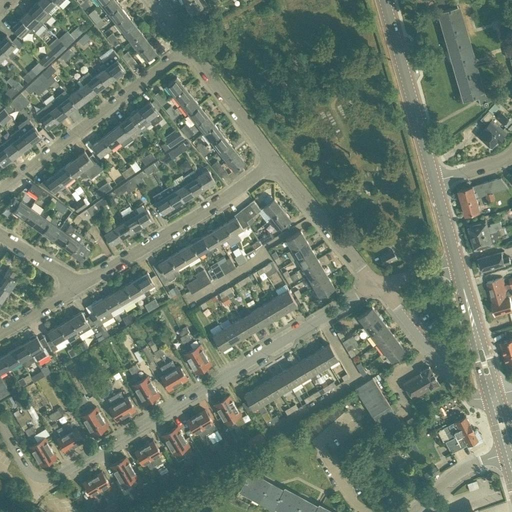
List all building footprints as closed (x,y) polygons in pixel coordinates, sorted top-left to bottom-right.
[(53,0),(38,0),(38,1),(47,11),(55,2),(53,0)] [(86,0),(85,0),(80,4),(84,9),(90,4),(86,0)] [(115,0),(104,0),(101,3),(108,13),(119,4),(115,0)] [(210,9),(204,0),(188,0),(184,2),(191,13),(196,10),(199,16),(210,9)] [(38,1),(29,10),(43,23),(51,15),(47,11),(38,1)] [(119,4),(108,13),(115,22),(126,14),(119,4)] [(463,99),(477,95),(480,105),(487,103),(486,99),(492,98),(491,92),(482,94),(458,7),(447,10),(441,11),(438,12),(463,99)] [(43,23),(29,10),(21,18),(30,27),(34,23),(39,28),(43,23)] [(95,23),(101,18),(97,13),(91,18),(95,23)] [(134,23),(126,14),(115,22),(123,32),(134,23)] [(30,27),(21,18),(17,22),(13,22),(13,26),(12,27),(22,36),(25,33),(32,33),(32,32),(33,30),(30,27)] [(101,18),(95,23),(99,27),(105,23),(101,18)] [(134,23),(123,32),(130,41),(141,32),(134,23)] [(78,25),(69,33),(75,38),(84,30),(78,25)] [(87,31),(82,35),(87,41),(92,37),(87,31)] [(110,41),(116,37),(112,32),(107,37),(110,41)] [(141,32),(130,41),(138,50),(149,42),(141,32)] [(69,33),(61,41),(66,46),(75,38),(69,33)] [(6,35),(0,41),(0,45),(12,58),(16,54),(11,49),(15,45),(18,49),(23,44),(16,37),(12,41),(6,35)] [(87,41),(82,35),(78,39),(83,45),(87,41)] [(120,41),(116,37),(110,41),(114,46),(120,41)] [(66,46),(61,41),(56,45),(61,51),(66,46)] [(149,42),(138,50),(146,60),(156,51),(149,42)] [(12,58),(0,45),(0,60),(7,53),(12,58)] [(69,48),(65,52),(69,57),(74,53),(69,48)] [(57,55),(52,49),(39,61),(44,66),(57,55)] [(101,59),(104,63),(115,77),(125,70),(117,59),(119,57),(114,50),(101,59)] [(69,57),(65,52),(60,56),(65,61),(69,57)] [(125,60),(131,56),(127,52),(121,56),(125,60)] [(131,56),(125,60),(133,70),(139,66),(131,56)] [(102,71),(97,74),(105,85),(115,77),(104,63),(99,67),(102,71)] [(51,64),(46,68),(51,74),(56,69),(51,64)] [(31,68),(27,72),(32,78),(36,74),(31,68)] [(46,68),(38,76),(43,82),(51,74),(46,68)] [(87,71),(83,75),(96,92),(105,85),(97,74),(92,78),(87,71)] [(32,78),(27,72),(22,76),(27,82),(32,78)] [(96,92),(83,75),(78,79),(83,85),(78,88),(86,99),(96,92)] [(38,76),(29,84),(33,90),(43,82),(38,76)] [(174,95),(184,87),(177,77),(166,85),(174,95)] [(14,84),(9,88),(14,94),(19,90),(14,84)] [(33,90),(29,84),(25,88),(30,94),(33,90)] [(192,96),(184,87),(174,95),(181,104),(192,96)] [(14,94),(9,88),(5,92),(10,98),(14,94)] [(86,99),(78,88),(69,96),(77,106),(86,99)] [(161,105),(167,101),(159,91),(153,95),(161,105)] [(21,92),(16,96),(25,106),(29,101),(21,92)] [(25,106),(16,96),(11,101),(20,110),(25,106)] [(69,96),(59,103),(67,113),(77,106),(69,96)] [(192,96),(181,104),(189,114),(199,105),(192,96)] [(59,103),(55,97),(46,104),(58,120),(67,113),(59,103)] [(140,108),(150,122),(152,125),(162,118),(150,101),(140,108)] [(4,107),(8,112),(9,113),(13,109),(8,103),(4,107)] [(58,120),(46,104),(36,112),(48,128),(58,120)] [(169,114),(175,109),(171,105),(165,109),(169,114)] [(199,105),(189,114),(196,123),(206,115),(199,105)] [(0,119),(8,112),(4,108),(0,110),(0,119)] [(150,122),(140,108),(135,112),(134,110),(129,114),(130,116),(138,125),(143,132),(148,128),(146,126),(150,122)] [(175,109),(169,114),(173,119),(178,114),(175,109)] [(493,115),(492,114),(488,110),(480,119),(485,124),(493,115)] [(503,125),(504,124),(508,119),(500,111),(494,117),(503,125)] [(206,115),(196,123),(203,132),(214,124),(206,115)] [(130,116),(121,123),(129,133),(132,138),(138,134),(133,129),(138,125),(130,116)] [(29,120),(23,124),(22,122),(17,125),(31,143),(41,136),(29,120)] [(491,148),(505,133),(491,120),(478,136),(491,148)] [(121,123),(112,130),(119,140),(129,133),(121,123)] [(184,132),(190,127),(186,123),(180,128),(184,132)] [(214,124),(203,132),(211,142),(221,133),(214,124)] [(19,128),(10,135),(11,136),(22,150),(31,143),(17,125),(19,128)] [(194,132),(190,127),(184,132),(188,137),(194,132)] [(112,130),(102,137),(110,147),(119,140),(112,130)] [(229,143),(221,133),(211,142),(218,151),(229,143)] [(22,150),(11,136),(2,143),(13,157),(22,150)] [(110,147),(102,137),(92,144),(100,155),(110,147)] [(166,141),(170,147),(175,144),(171,138),(166,141)] [(170,147),(166,141),(161,145),(165,151),(170,147)] [(200,151),(205,146),(202,141),(196,146),(200,151)] [(182,142),(177,145),(182,152),(187,148),(182,142)] [(13,157),(2,143),(0,144),(0,150),(0,160),(3,165),(13,157)] [(229,143),(218,151),(226,160),(236,152),(229,143)] [(209,151),(205,146),(200,151),(203,155),(209,151)] [(177,154),(173,148),(168,152),(172,158),(177,154)] [(86,174),(90,179),(104,169),(92,153),(91,153),(92,154),(88,156),(84,151),(74,158),(86,174)] [(151,151),(146,155),(150,161),(155,157),(151,151)] [(172,158),(168,152),(160,157),(164,164),(172,158)] [(243,169),(240,165),(244,162),(236,152),(226,160),(236,174),(243,169)] [(150,161),(146,155),(141,158),(145,164),(150,161)] [(74,158),(65,165),(73,176),(78,172),(82,177),(86,174),(74,158)] [(216,171),(222,166),(217,160),(211,165),(216,171)] [(115,162),(107,167),(112,176),(121,171),(115,162)] [(153,162),(148,166),(152,172),(157,168),(153,162)] [(73,176),(65,165),(56,173),(63,183),(64,183),(73,176)] [(126,169),(130,175),(135,171),(131,165),(126,169)] [(152,172),(148,166),(143,169),(147,175),(152,172)] [(227,172),(222,166),(216,171),(221,177),(227,172)] [(130,175),(126,169),(121,172),(125,178),(130,175)] [(197,176),(204,187),(214,181),(208,170),(197,176)] [(46,180),(45,178),(39,183),(51,192),(54,190),(58,187),(64,194),(69,190),(64,183),(63,183),(56,173),(46,180)] [(204,187),(197,176),(192,179),(188,173),(183,176),(184,178),(194,193),(204,187)] [(133,176),(118,186),(122,192),(127,189),(128,191),(139,184),(133,176)] [(184,178),(174,185),(183,200),(194,193),(184,178)] [(485,194),(493,192),(508,187),(501,178),(474,186),(474,185),(459,190),(463,202),(476,199),(485,194)] [(38,196),(42,190),(33,182),(28,189),(38,196)] [(98,187),(102,194),(110,188),(106,182),(98,187)] [(183,200),(174,185),(173,182),(163,189),(173,206),(183,200)] [(74,195),(82,190),(78,183),(69,188),(74,195)] [(122,192),(118,186),(113,190),(117,196),(122,192)] [(102,194),(98,187),(92,191),(96,198),(102,194)] [(173,206),(163,189),(152,195),(163,212),(173,206)] [(42,190),(38,196),(43,199),(47,193),(42,190)] [(7,206),(13,211),(13,213),(16,215),(18,214),(22,218),(30,207),(20,200),(24,194),(20,192),(17,197),(14,196),(7,206)] [(493,192),(485,194),(488,201),(495,199),(493,192)] [(271,217),(282,208),(274,198),(273,199),(271,195),(267,195),(264,197),(264,201),(266,204),(263,207),(271,217)] [(98,200),(103,206),(108,203),(103,196),(98,200)] [(83,198),(78,201),(82,208),(87,204),(83,198)] [(57,209),(62,203),(57,199),(52,206),(57,209)] [(480,210),(476,199),(463,202),(466,214),(480,210)] [(103,206),(98,200),(93,203),(98,210),(103,206)] [(239,211),(247,221),(261,210),(253,200),(239,211)] [(82,208),(78,201),(73,205),(77,211),(82,208)] [(67,207),(62,203),(57,209),(62,213),(67,207)] [(40,214),(30,207),(22,218),(32,225),(40,214)] [(135,214),(142,225),(153,219),(146,208),(135,214)] [(282,208),(271,217),(272,217),(268,220),(276,230),(280,227),(290,219),(282,208)] [(86,209),(77,215),(82,218),(91,224),(94,221),(86,209)] [(142,225),(135,214),(132,209),(122,215),(125,220),(132,231),(142,225)] [(237,216),(225,223),(236,241),(241,238),(237,231),(249,224),(247,221),(239,211),(235,214),(237,216)] [(40,214),(32,225),(42,232),(50,221),(49,221),(40,214)] [(82,218),(77,215),(77,214),(72,220),(77,224),(82,218)] [(52,217),(49,221),(50,221),(42,232),(47,235),(46,237),(49,240),(51,238),(52,239),(59,228),(54,224),(57,220),(52,217)] [(132,231),(125,220),(115,227),(122,238),(132,231)] [(486,232),(499,228),(497,222),(490,224),(490,226),(488,227),(485,220),(469,224),(469,226),(469,227),(469,230),(471,231),(472,236),(486,232)] [(94,221),(91,224),(87,230),(92,234),(96,240),(103,236),(94,221)] [(225,223),(214,230),(221,241),(227,237),(231,244),(236,241),(225,223)] [(64,231),(59,228),(52,239),(61,246),(74,228),(74,227),(70,224),(64,231)] [(122,238),(115,227),(104,233),(111,244),(122,238)] [(74,228),(61,246),(71,253),(79,242),(83,236),(74,228)] [(493,243),(500,240),(499,239),(499,237),(501,236),(499,228),(486,232),(472,236),(474,242),(473,243),(474,246),(476,247),(476,248),(493,243)] [(214,230),(203,236),(212,251),(216,249),(213,245),(221,241),(214,230)] [(292,248),(306,240),(301,230),(286,239),(292,248)] [(271,232),(259,239),(262,244),(274,237),(271,232)] [(197,237),(197,240),(192,243),(198,254),(204,251),(206,255),(212,251),(203,236),(202,237),(200,235),(197,237)] [(312,249),(306,240),(292,248),(297,258),(312,249)] [(79,242),(71,253),(81,260),(89,249),(79,242)] [(198,254),(192,243),(181,249),(187,261),(198,254)] [(187,261),(181,249),(170,256),(176,267),(187,261)] [(318,258),(312,249),(297,258),(303,267),(318,258)] [(392,250),(380,256),(384,264),(396,258),(392,250)] [(501,251),(479,258),(482,271),(505,264),(501,251)] [(234,257),(239,265),(247,260),(242,252),(234,257)] [(179,273),(176,267),(170,256),(164,259),(162,258),(159,260),(159,262),(158,263),(163,270),(158,273),(163,282),(179,273)] [(229,257),(218,263),(224,273),(235,267),(229,257)] [(318,258),(303,267),(309,277),(323,268),(318,258)] [(224,273),(218,263),(217,261),(210,265),(211,268),(207,270),(213,280),(224,273)] [(262,267),(264,271),(267,276),(277,270),(272,261),(262,267)] [(0,279),(0,284),(9,290),(16,281),(12,278),(16,272),(9,267),(0,279)] [(264,271),(262,267),(255,271),(258,275),(264,271)] [(323,268),(309,277),(314,286),(329,277),(323,268)] [(136,279),(145,294),(151,291),(148,287),(154,283),(157,288),(162,285),(156,275),(150,278),(147,272),(136,279)] [(197,278),(202,286),(211,281),(206,273),(197,278)] [(335,287),(329,277),(314,286),(320,296),(335,287)] [(500,292),(506,290),(503,277),(487,282),(493,302),(502,300),(500,292)] [(202,286),(197,278),(189,283),(194,291),(202,286)] [(136,279),(125,285),(134,301),(145,294),(136,279)] [(312,283),(307,286),(312,295),(316,292),(312,283)] [(9,290),(0,284),(0,298),(2,300),(9,290)] [(134,301),(125,285),(114,292),(123,308),(134,301)] [(176,285),(168,290),(172,296),(180,291),(176,285)] [(502,300),(493,302),(492,303),(495,314),(496,314),(497,319),(504,317),(503,312),(511,309),(511,304),(510,298),(509,298),(508,296),(511,294),(511,288),(511,289),(511,290),(507,291),(506,290),(500,292),(502,300)] [(289,289),(279,295),(288,310),(298,304),(289,289)] [(114,292),(103,298),(113,315),(123,309),(123,308),(114,292)] [(279,295),(270,300),(279,315),(288,310),(279,295)] [(96,312),(91,315),(104,337),(109,334),(102,322),(113,316),(113,315),(103,298),(98,301),(96,300),(92,302),(92,305),(96,312)] [(154,298),(149,301),(153,308),(158,304),(154,298)] [(270,300),(260,306),(269,321),(279,315),(270,300)] [(153,308),(149,301),(144,304),(148,311),(153,308)] [(260,306),(251,312),(260,327),(269,321),(260,306)] [(365,325),(378,315),(372,306),(358,316),(365,325)] [(81,311),(70,318),(77,329),(79,334),(91,327),(98,340),(104,337),(91,315),(86,318),(81,311)] [(132,311),(127,314),(131,321),(136,318),(132,311)] [(260,327),(251,312),(241,317),(250,332),(260,327)] [(131,321),(127,314),(122,317),(126,324),(131,321)] [(378,315),(365,325),(371,334),(385,324),(378,315)] [(241,317),(232,323),(241,338),(250,332),(241,317)] [(77,329),(70,318),(59,324),(65,336),(66,336),(77,329)] [(175,320),(169,323),(174,334),(180,331),(175,320)] [(232,323),(222,329),(231,344),(241,338),(232,323)] [(52,338),(47,341),(52,351),(58,348),(57,346),(68,340),(66,336),(65,336),(59,324),(47,331),(52,338)] [(392,332),(385,324),(371,334),(378,343),(392,332)] [(124,348),(133,344),(123,325),(115,329),(124,348)] [(186,326),(180,329),(183,333),(184,334),(187,340),(191,338),(188,333),(189,332),(186,326)] [(231,344),(222,329),(213,335),(221,349),(231,344)] [(392,332),(378,343),(384,351),(398,341),(392,332)] [(52,351),(47,341),(41,345),(36,336),(36,337),(33,335),(30,337),(30,340),(25,343),(32,354),(31,354),(36,361),(48,353),(52,351)] [(348,352),(352,349),(358,345),(352,335),(343,342),(348,352)] [(360,346),(367,340),(363,335),(356,341),(360,346)] [(506,354),(511,351),(511,338),(502,341),(506,354)] [(83,340),(78,343),(82,350),(87,347),(83,340)] [(398,341),(384,351),(391,360),(405,350),(398,341)] [(148,363),(151,360),(154,359),(144,342),(138,346),(148,363)] [(25,343),(14,349),(21,360),(31,354),(32,354),(25,343)] [(320,349),(329,364),(339,358),(330,344),(320,349)] [(192,349),(203,368),(210,364),(199,345),(192,349)] [(72,347),(66,350),(70,357),(76,353),(72,347)] [(21,360),(14,349),(4,356),(10,367),(21,360)] [(138,349),(134,352),(139,362),(144,359),(138,349)] [(203,368),(192,349),(185,353),(196,372),(203,368)] [(320,349),(311,355),(319,370),(329,364),(320,349)] [(319,370),(311,355),(301,361),(310,375),(319,370)] [(0,372),(10,367),(4,356),(0,357),(0,372)] [(166,364),(177,383),(186,378),(179,366),(176,368),(172,360),(166,364)] [(310,375),(301,361),(292,366),(301,381),(310,375)] [(177,383),(166,364),(160,367),(165,375),(161,376),(169,389),(177,383)] [(43,373),(40,366),(35,369),(38,376),(43,373)] [(292,366),(282,372),(291,387),(301,381),(292,366)] [(421,374),(404,384),(412,397),(429,388),(430,389),(439,384),(429,367),(420,372),(421,374)] [(291,387),(282,372),(273,377),(282,392),(291,387)] [(140,380),(151,399),(158,395),(147,376),(140,380)] [(23,377),(19,379),(18,380),(21,386),(26,383),(23,377)] [(282,392),(273,377),(264,383),(272,398),(282,392)] [(91,378),(86,381),(93,392),(99,389),(91,378)] [(399,420),(398,421),(372,378),(366,381),(355,388),(381,431),(382,431),(385,436),(402,425),(399,420)] [(151,399),(140,380),(133,384),(145,403),(151,399)] [(264,383),(254,388),(263,403),(272,398),(264,383)] [(7,387),(0,390),(0,398),(11,392),(7,387)] [(263,403),(254,388),(244,394),(253,409),(258,406),(262,414),(267,411),(263,403)] [(318,390),(311,394),(313,398),(321,394),(318,390)] [(114,395),(126,414),(135,409),(127,397),(124,399),(120,391),(114,395)] [(313,398),(311,394),(303,398),(306,403),(313,398)] [(126,414),(114,395),(108,398),(112,406),(110,407),(117,419),(126,414)] [(229,396),(222,400),(233,419),(240,414),(229,396)] [(15,400),(18,406),(23,403),(20,397),(15,400)] [(233,419),(222,400),(214,404),(226,423),(233,419)] [(338,402),(333,406),(340,414),(345,410),(338,402)] [(388,405),(393,413),(398,410),(393,402),(388,405)] [(30,403),(25,406),(33,421),(38,418),(30,403)] [(89,411),(100,429),(107,425),(96,406),(89,411)] [(340,414),(333,406),(329,409),(336,418),(340,414)] [(58,409),(52,413),(56,418),(61,415),(58,409)] [(336,418),(329,409),(325,413),(332,421),(336,418)] [(204,410),(196,415),(208,435),(216,430),(204,410)] [(100,429),(89,411),(81,415),(93,434),(100,429)] [(56,418),(52,413),(47,416),(51,422),(56,418)] [(325,413),(321,417),(328,425),(332,421),(325,413)] [(208,435),(196,415),(187,421),(194,433),(197,431),(202,438),(208,435)] [(451,453),(452,452),(466,445),(468,448),(483,441),(476,428),(473,430),(466,416),(448,425),(439,430),(451,453)] [(28,427),(22,417),(17,420),(23,430),(25,429),(28,427)] [(328,425),(321,417),(316,421),(323,429),(328,425)] [(323,429),(316,421),(312,424),(319,432),(323,429)] [(62,426),(74,445),(83,440),(75,428),(73,429),(69,422),(62,426)] [(319,432),(312,424),(308,428),(315,436),(319,432)] [(74,445),(62,426),(56,429),(61,436),(58,438),(65,450),(74,445)] [(177,427),(170,431),(181,449),(188,445),(177,427)] [(315,436),(308,428),(303,432),(310,440),(315,436)] [(181,449),(170,431),(163,435),(174,454),(175,453),(179,460),(185,456),(181,449)] [(246,441),(251,450),(266,440),(261,432),(246,441)] [(44,437),(37,442),(48,461),(56,456),(44,437)] [(144,446),(156,465),(161,462),(157,455),(160,453),(153,441),(144,446)] [(48,461),(37,442),(30,446),(41,465),(48,461)] [(156,465),(144,446),(135,452),(143,464),(145,462),(149,469),(156,465)] [(234,449),(221,457),(226,465),(239,457),(234,449)] [(125,457),(118,462),(129,480),(136,476),(125,457)] [(407,464),(405,460),(398,464),(400,468),(407,464)] [(129,480),(118,462),(111,466),(122,484),(129,480)] [(212,473),(209,468),(206,462),(194,469),(201,480),(212,473)] [(102,472),(93,477),(104,496),(110,493),(106,486),(109,484),(102,472)] [(249,473),(243,482),(240,488),(239,490),(273,509),(274,507),(283,511),(329,511),(317,505),(316,507),(283,489),(282,491),(249,473)] [(104,496),(93,477),(84,482),(91,495),(95,493),(97,498),(94,500),(96,503),(91,506),(94,511),(96,511),(104,508),(106,511),(108,511),(112,510),(109,504),(104,496)] [(467,484),(469,491),(479,488),(476,480),(467,484)] [(147,481),(143,484),(141,485),(147,494),(152,490),(147,481)] [(398,488),(401,494),(414,486),(410,481),(398,488)] [(19,498),(20,485),(8,485),(8,497),(19,498)]
